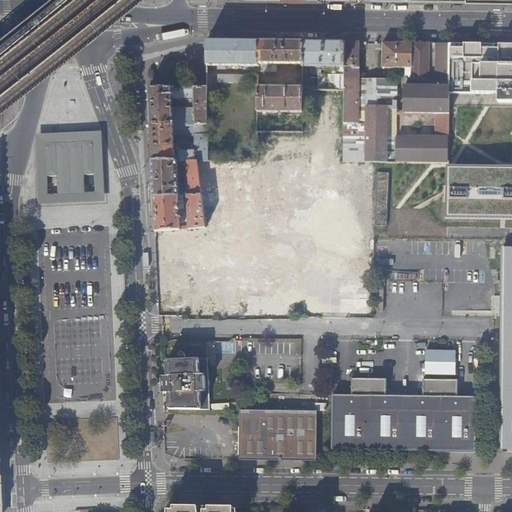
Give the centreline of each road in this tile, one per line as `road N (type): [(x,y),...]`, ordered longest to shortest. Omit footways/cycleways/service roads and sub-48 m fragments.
road 1 (motorway): [(106,511),(83,0)]
road 2 (motorway): [(37,0),(56,511)]
road 3 (primary): [(24,132),(13,180),(24,487)]
road 4 (secondary): [(511,26),(169,25)]
road 5 (residential): [(475,332),(138,325)]
road 6 (residential): [(145,482),(482,485)]
road 7 (primary): [(138,325),(133,201),(89,38)]
road 8 (primary): [(145,482),(138,325)]
road 9 (unclassified): [(145,482),(24,487)]
